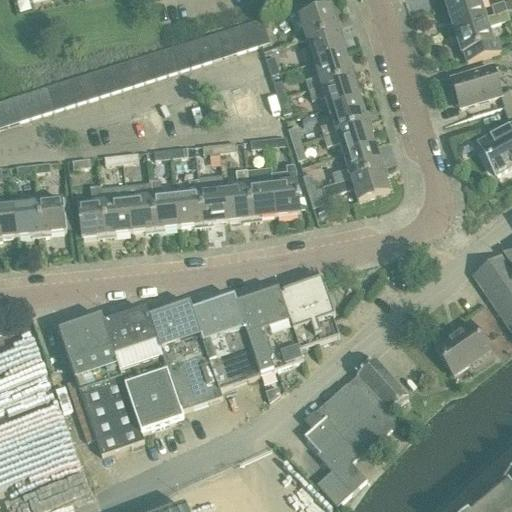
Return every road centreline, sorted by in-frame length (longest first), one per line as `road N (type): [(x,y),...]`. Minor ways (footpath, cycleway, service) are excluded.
road 1 (unclassified): [(83,511),(180,476),(273,422),(464,259),(511,229)]
road 2 (unclassified): [(0,298),(246,273),(408,242),(435,215)]
road 3 (residential): [(435,215),(438,185),(379,0)]
